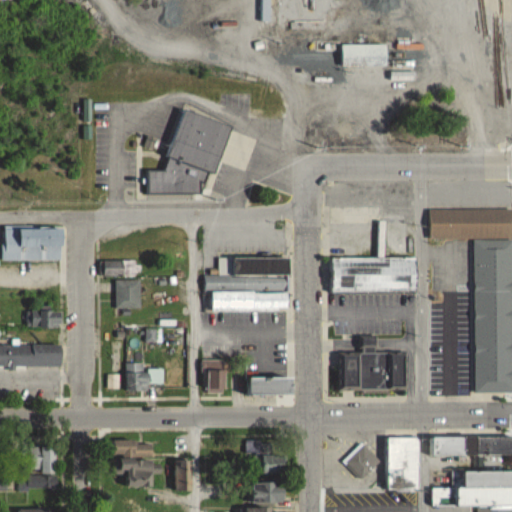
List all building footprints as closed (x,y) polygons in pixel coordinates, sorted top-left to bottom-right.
[(387,67),(387,44),(341,44),(341,67),(387,67)] [(149,194),(208,195),(229,124),(183,111),(164,171),(149,171),(149,194)] [(511,209),(428,209),(428,239),(473,239),(473,393),(511,392),(511,209)] [(63,261),(63,227),(2,227),(2,260),(63,261)] [(416,291),(415,257),(382,258),(382,230),(376,230),(377,257),(332,258),(332,292),(416,291)] [(288,309),(288,258),(231,258),(231,275),(203,275),(203,292),(211,292),(211,309),(288,309)] [(102,276),(139,276),(139,261),(102,261),(102,276)] [(114,280),(114,308),(139,308),(139,280),(114,280)] [(26,309),(27,328),(61,327),(61,308),(26,309)] [(344,357),(344,389),(406,389),(406,354),(375,354),(375,339),(360,339),(361,357),(344,357)] [(61,344),(0,344),(0,366),(61,367),(61,344)] [(226,392),(226,361),(202,361),(202,392),(226,392)] [(146,390),(146,383),(163,383),(163,368),(143,368),(143,363),(124,363),(124,390),(146,390)] [(249,396),(293,396),(293,378),(249,378),(249,396)] [(511,454),(511,435),(429,435),(429,454),(511,454)] [(388,489),(418,489),(418,436),(388,436),(388,489)] [(114,454),(154,454),(154,440),(114,440),(114,454)] [(261,472),(287,472),(287,452),(281,452),(281,440),(245,440),(244,456),(261,456),(261,472)] [(343,461),(360,479),(379,461),(361,443),(343,461)] [(30,446),(30,471),(57,471),(57,446),(30,446)] [(225,453),(199,453),(199,484),(225,484),(225,453)] [(154,484),(153,474),(162,473),(161,458),(120,459),(121,485),(154,484)] [(187,490),(187,458),(175,458),(175,490),(187,490)] [(511,511),(511,468),(466,469),(466,486),(458,486),(458,488),(433,488),(433,505),(477,505),(476,511),(511,511)] [(50,489),(50,474),(17,474),(17,489),(50,489)] [(286,501),(286,481),(253,481),(253,501),(286,501)]
